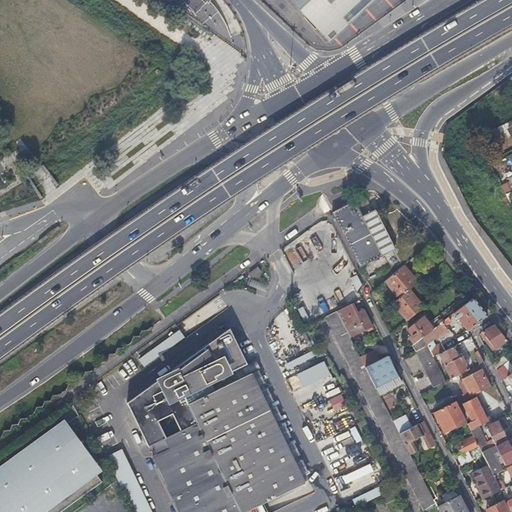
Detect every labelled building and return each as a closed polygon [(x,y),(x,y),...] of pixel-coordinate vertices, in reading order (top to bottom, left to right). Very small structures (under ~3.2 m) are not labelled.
[(291,0),(330,41),(373,0),(291,0)] [(487,114),(491,122),(495,120),(490,110),(486,112),(487,114)] [(476,117),(481,127),(491,122),(487,114),(486,112),(476,117)] [(511,126),(511,119),(503,124),(506,129),(511,126)] [(491,122),(481,127),(485,133),(495,128),(491,122)] [(495,128),(485,133),(488,140),(500,134),(496,127),(495,128)] [(97,149),(77,163),(80,168),(101,154),(97,149)] [(54,160),(63,172),(68,168),(59,156),(54,160)] [(365,202),(361,195),(352,200),(356,207),(365,202)] [(329,212),(358,266),(392,248),(372,209),(360,215),(356,207),(352,200),(329,212)] [(402,264),(383,281),(397,297),(408,289),(413,285),(416,282),(402,264)] [(397,297),(391,303),(405,320),(422,306),(408,289),(397,297)] [(452,312),(466,330),(486,315),(471,296),(452,312)] [(343,326),(348,336),(370,325),(362,308),(354,312),(349,303),(335,310),(341,322),(343,326)] [(302,307),(297,310),(303,322),(308,319),(302,307)] [(391,420),(377,392),(364,367),(359,357),(348,336),(343,326),(341,322),(335,310),(324,316),(422,509),(434,503),(418,472),(412,459),(408,452),(398,433),(391,420)] [(409,345),(413,350),(425,344),(425,343),(421,336),(431,328),(421,316),(405,329),(410,335),(407,337),(412,343),(409,345)] [(446,316),(431,328),(421,336),(425,343),(430,340),(445,328),(443,325),(449,320),(446,316)] [(505,339),(494,325),(480,331),(478,333),(491,350),(505,339)] [(249,372),(245,363),(227,328),(170,370),(172,374),(163,378),(162,379),(161,380),(161,381),(161,382),(161,383),(162,384),(158,386),(156,381),(126,403),(148,447),(152,445),(156,453),(152,456),(157,465),(158,465),(166,481),(165,482),(165,483),(166,482),(175,500),(174,500),(175,502),(176,501),(181,511),(243,511),(304,482),(249,372)] [(433,345),(427,348),(431,355),(443,350),(439,342),(433,345)] [(414,351),(432,387),(444,381),(444,380),(434,361),(431,355),(427,348),(426,345),(414,351)] [(457,356),(452,345),(443,350),(431,355),(434,361),(439,358),(449,378),(458,373),(466,369),(459,355),(457,356)] [(364,367),(378,359),(373,350),(359,357),(364,367)] [(396,372),(386,355),(378,359),(364,367),(377,392),(386,387),(382,380),(396,372)] [(500,357),(492,363),(495,370),(504,363),(500,357)] [(253,359),(245,363),(249,372),(258,368),(253,359)] [(327,359),(299,372),(306,386),(333,373),(327,359)] [(470,373),(467,368),(466,369),(458,373),(460,378),(470,373)] [(469,396),(489,386),(480,368),(470,373),(460,378),(469,396)] [(463,395),(465,399),(469,396),(460,378),(457,380),(464,395),(463,395)] [(342,393),(330,399),(337,411),(348,405),(342,393)] [(476,425),(486,421),(474,396),(461,403),(470,420),(473,427),(476,425)] [(443,429),(463,418),(454,401),(434,411),(443,429)] [(404,414),(391,420),(398,433),(411,426),(404,414)] [(411,426),(398,433),(408,452),(415,448),(411,439),(428,430),(423,420),(411,426)] [(470,420),(465,423),(468,429),(473,427),(470,420)] [(0,511),(58,511),(102,481),(85,457),(78,462),(71,453),(81,446),(63,421),(0,465),(0,511)] [(476,445),(480,451),(489,447),(493,444),(505,439),(495,421),(484,426),(492,441),(486,444),(476,425),(473,427),(468,429),(472,435),(476,445)] [(352,429),(338,434),(340,439),(354,434),(352,429)] [(472,435),(457,443),(461,452),(476,445),(472,435)] [(511,458),(511,452),(505,439),(493,444),(503,463),(511,458)] [(486,464),(491,474),(500,469),(489,447),(480,451),(486,464)] [(149,511),(120,451),(107,457),(134,511),(149,511)] [(463,463),(473,461),(471,452),(461,454),(463,463)] [(423,454),(412,459),(418,472),(430,466),(423,454)] [(372,463),(344,476),(348,484),(376,471),(372,463)] [(491,474),(486,464),(470,472),(483,497),(499,490),(491,474)] [(358,503),(385,494),(382,487),(356,497),(358,503)] [(511,494),(511,492),(502,496),(510,511),(511,509),(511,494)] [(436,507),(438,511),(466,511),(458,495),(436,507)] [(485,511),(507,511),(501,499),(484,509),(485,511)]
